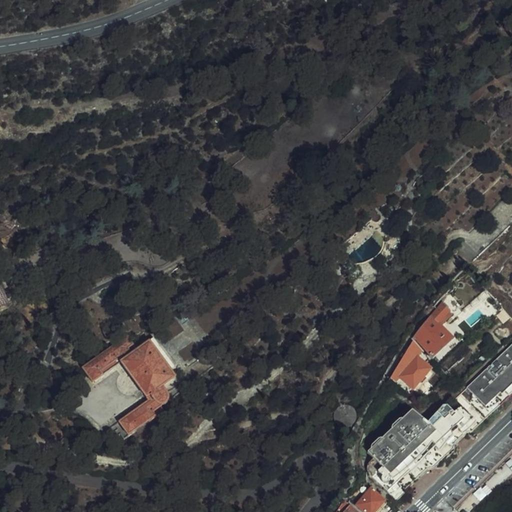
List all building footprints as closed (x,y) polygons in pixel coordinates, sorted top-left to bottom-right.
[(379,215),(376,212),(370,217),(374,220),(375,220),(377,220),(379,219),(379,217),(379,215)] [(444,304),(428,324),(415,338),(431,358),(453,338),(442,326),(454,315),(444,304)] [(122,364),(150,402),(120,424),(130,438),(167,411),(164,407),(169,408),(170,407),(171,405),(171,403),(170,402),(162,390),(177,379),(173,373),(177,370),(154,338),(137,350),(128,337),(83,370),(94,385),(122,364)] [(423,352),(413,340),(390,380),(395,384),(399,379),(404,384),(413,391),(432,369),(419,357),(423,352)] [(503,350),(501,355),(462,393),(480,413),(485,408),(494,399),(499,394),(501,396),(505,392),(511,385),(511,340),(510,341),(507,343),(505,345),(503,350)] [(404,384),(403,390),(405,392),(413,391),(404,384)] [(480,413),(462,393),(456,400),(452,396),(428,423),(412,410),(368,453),(373,459),(368,464),(368,465),(368,468),(368,472),(369,475),(371,477),(392,497),(412,478),(405,470),(413,462),(420,470),(454,437),(452,435),(458,430),(460,432),(473,419),(480,413)] [(487,410),(498,403),(494,399),(485,408),(487,410)] [(473,426),(476,422),(473,419),(460,432),(463,434),(465,433),(470,429),(473,426)] [(452,435),(454,437),(459,441),(464,436),(463,434),(460,432),(458,430),(452,435)] [(413,462),(405,470),(412,478),(414,484),(428,471),(420,470),(413,462)] [(364,511),(377,511),(387,502),(365,483),(351,500),(364,511)] [(358,511),(346,501),(345,501),(337,511),(358,511)]
